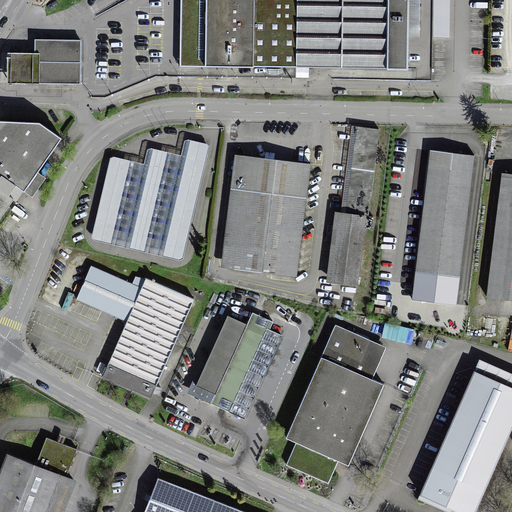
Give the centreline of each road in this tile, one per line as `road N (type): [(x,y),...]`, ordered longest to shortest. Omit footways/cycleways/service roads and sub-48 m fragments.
road 1 (residential): [(3,356),(71,179),(95,136),(139,110),(207,102),(511,115)]
road 2 (secondary): [(3,356),(148,436),(317,511)]
road 3 (unknown): [(418,111),(396,303)]
road 4 (unknown): [(316,107),(326,164),(306,287)]
road 5 (unknown): [(511,135),(492,192),(481,299)]
